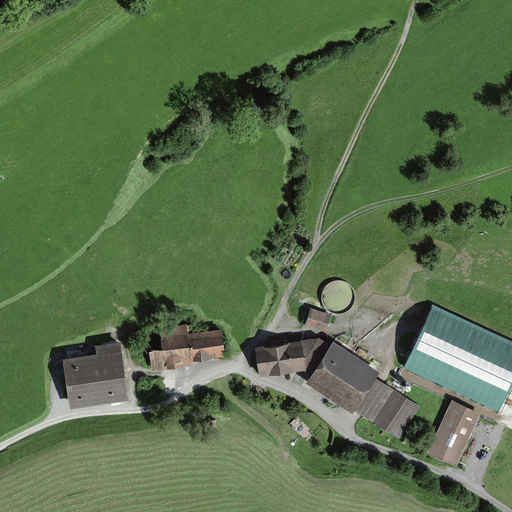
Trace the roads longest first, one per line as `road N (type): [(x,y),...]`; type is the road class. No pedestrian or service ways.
road 1 (track): [(511,171),(348,220),(317,244),(279,319),(240,368)]
road 2 (track): [(507,511),(453,477),(352,438),(303,395),(240,368)]
road 3 (track): [(417,0),(334,185),(317,244)]
road 4 (track): [(240,368),(218,370),(168,403),(73,414),(0,446)]
